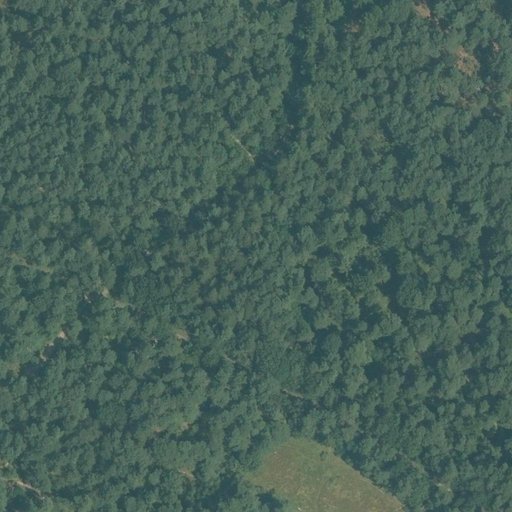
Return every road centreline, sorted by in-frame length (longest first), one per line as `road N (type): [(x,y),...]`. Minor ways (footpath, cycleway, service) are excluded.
road 1 (unknown): [(149,253),(128,210),(136,177),(127,133),(136,73)]
road 2 (track): [(0,396),(88,300),(101,296)]
